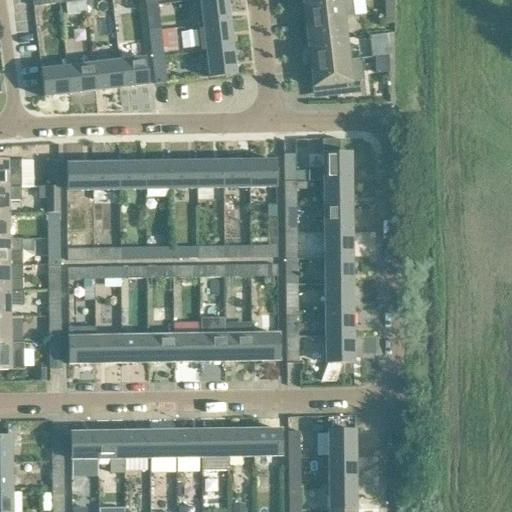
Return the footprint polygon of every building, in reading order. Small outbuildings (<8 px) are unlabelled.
[(203,26),(229,23),(226,0),(202,0),(199,0),(203,26)] [(306,22),(342,18),(339,0),(306,0),(303,0),(306,22)] [(385,12),(394,12),(393,0),(386,0),(385,0),(385,12)] [(49,32),(58,31),(55,5),(40,7),(41,13),(47,13),(49,32)] [(149,32),(160,31),(157,5),(146,7),(149,32)] [(385,24),(394,24),(394,12),(385,12),(385,24)] [(308,44),(345,39),(342,18),(306,22),(308,44)] [(206,52),(232,49),(229,23),(203,26),(206,52)] [(163,57),(162,49),(160,31),(149,32),(152,58),(163,57)] [(311,65),(347,61),(345,39),(308,44),(311,65)] [(380,57),(389,56),(387,44),(378,45),(380,57)] [(232,49),(206,52),(209,79),(235,75),(232,49)] [(163,57),(152,58),(155,85),(166,84),(163,57)] [(118,62),(121,89),(148,86),(145,59),(118,62)] [(361,59),(347,61),(311,65),(314,88),(315,88),(315,87),(335,85),(337,97),(362,94),(360,82),(364,81),(361,59)] [(95,92),(121,89),(118,62),(92,65),(95,92)] [(70,95),(95,92),(92,65),(67,68),(70,95)] [(43,98),(70,95),(67,68),(40,71),(43,98)] [(284,182),(295,182),(295,155),(283,155),(284,182)] [(322,182),(351,181),(350,155),(322,155),(322,169),(309,169),(309,181),(322,181),(322,182)] [(0,187),(20,188),(20,162),(0,161),(0,187)] [(47,187),(58,187),(58,161),(46,161),(47,187)] [(223,190),(249,190),(248,162),(222,163),(223,190)] [(248,162),(249,190),(276,189),(275,162),(248,162)] [(145,192),(171,191),(170,163),(145,164),(145,192)] [(171,191),(197,191),(196,163),(170,163),(171,191)] [(197,191),(223,190),(222,163),(196,163),(197,191)] [(93,192),(119,192),(119,164),(93,165),(93,192)] [(143,192),(145,192),(145,164),(119,164),(119,192),(120,192),(120,202),(143,202),(143,192)] [(66,193),(93,192),(93,165),(66,165),(66,193)] [(322,208),(351,207),(351,181),(322,182),(322,208)] [(284,208),(296,208),(295,182),(284,182),(284,208)] [(0,214),(7,214),(7,200),(20,200),(20,188),(0,187),(0,214)] [(47,214),(58,214),(58,187),(47,187),(39,187),(39,199),(47,199),(47,214)] [(323,234),(351,233),(351,207),(322,208),(323,234)] [(284,234),(296,234),(296,208),(284,208),(284,234)] [(47,239),(59,238),(58,214),(47,214),(47,239)] [(144,231),(158,231),(157,217),(143,217),(144,231)] [(253,236),(252,217),(241,218),(243,237),(253,236)] [(239,246),(239,238),(239,225),(227,225),(227,246),(239,246)] [(323,260),(352,259),(351,233),(323,234),(323,260)] [(285,260),(296,260),(296,234),(284,234),(285,260)] [(0,265),(22,265),(21,240),(8,240),(8,239),(0,238),(0,265)] [(48,265),(59,265),(59,238),(47,239),(48,265)] [(223,259),(250,259),(250,247),(239,247),(239,248),(223,248),(223,259)] [(250,247),(250,259),(276,259),(276,247),(250,247)] [(146,260),(172,260),(172,248),(146,249),(146,260)] [(172,260),(197,260),(197,248),(172,248),(172,260)] [(197,260),(223,259),(223,248),(197,248),(197,260)] [(67,261),(94,261),(94,249),(67,250),(67,261)] [(94,261),(120,261),(120,249),(94,249),(94,261)] [(120,261),(146,260),(146,249),(120,249),(120,261)] [(323,286),(352,285),(352,259),(323,260),(323,286)] [(285,286),(297,286),(296,260),(285,260),(285,286)] [(0,291),(22,291),(22,265),(0,265),(0,291)] [(48,291),(59,291),(59,265),(48,265),(48,291)] [(250,267),(250,278),(277,278),(277,266),(250,267)] [(172,279),(199,279),(199,267),(172,268),(172,279)] [(199,279),(224,279),(224,267),(199,267),(199,279)] [(224,279),(250,278),(250,267),(224,267),(224,279)] [(94,281),(121,280),(121,268),(94,269),(94,281)] [(121,280),(146,280),(146,268),(121,268),(121,280)] [(146,280),(172,279),(172,268),(146,268),(146,280)] [(67,281),(94,281),(94,269),(67,269),(67,281)] [(324,312),(352,311),(352,285),(323,286),(324,312)] [(285,312),(297,312),(297,286),(285,286),(285,312)] [(0,317),(10,318),(9,307),(23,306),(23,292),(22,293),(22,291),(0,291),(0,317)] [(48,317),(60,317),(59,291),(48,291),(48,317)] [(324,338),(353,337),(352,311),(324,312),(324,338)] [(286,338),(297,338),(297,312),(285,312),(286,338)] [(0,343),(22,343),(22,319),(10,319),(10,318),(0,317),(0,343)] [(49,343),(60,343),(60,317),(48,317),(49,343)] [(95,365),(95,338),(95,328),(68,328),(68,339),(68,366),(95,365)] [(251,336),(251,363),(278,362),(278,335),(251,336)] [(173,364),(199,363),(199,336),(173,337),(173,364)] [(199,363),(225,363),(225,336),(199,336),(199,363)] [(225,363),(251,363),(251,336),(225,336),(225,363)] [(121,365),(147,364),(147,337),(121,338),(121,365)] [(147,364),(173,364),(173,337),(147,337),(147,364)] [(324,378),(336,377),(341,364),(353,364),(353,337),(324,338),(325,364),(330,364),(324,378)] [(95,365),(121,365),(121,338),(95,338),(95,365)] [(297,338),(286,338),(286,365),(298,365),(297,338)] [(22,343),(0,343),(0,370),(23,371),(23,343),(22,343)] [(60,343),(49,343),(49,370),(61,370),(60,343)] [(228,459),(253,459),(253,431),(227,432),(227,472),(228,472),(228,459)] [(253,431),(253,459),(280,458),(279,431),(253,431)] [(175,460),(201,459),(201,432),(175,433),(175,460)] [(202,472),(227,472),(227,432),(201,432),(201,459),(202,459),(202,472)] [(288,459),(300,459),(299,432),(288,433),(288,459)] [(328,459),(354,459),(354,432),(327,432),(328,459)] [(110,475),(124,475),(123,433),(97,434),(97,461),(109,461),(110,475)] [(124,461),(149,460),(149,433),(123,433),(124,475),(124,461)] [(149,460),(175,460),(175,433),(149,433),(149,460)] [(71,461),(97,461),(97,434),(70,434),(71,461)] [(51,463),(63,463),(62,436),(51,437),(51,463)] [(0,464),(11,464),(10,437),(0,437),(0,464)] [(288,485),(300,485),(300,459),(288,459),(288,485)] [(328,485),(355,485),(354,459),(328,459),(328,485)] [(52,489),(63,489),(63,463),(51,463),(52,489)] [(0,490),(11,490),(11,464),(0,464),(0,490)] [(289,511),(300,511),(300,485),(288,485),(289,511)] [(328,511),(355,510),(355,485),(328,485),(328,511)] [(52,511),(63,511),(63,489),(52,489),(52,511)] [(0,511),(11,511),(11,490),(0,490),(0,511)]
